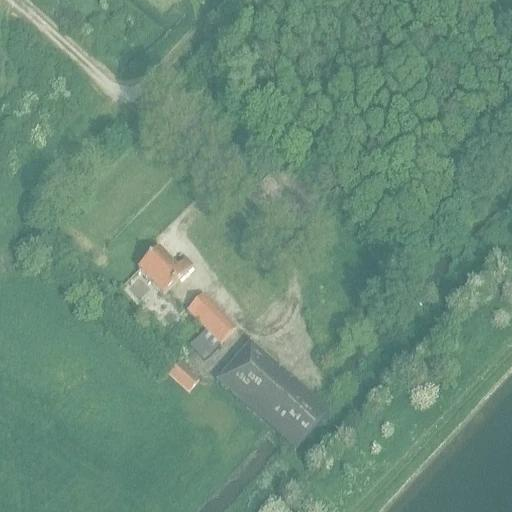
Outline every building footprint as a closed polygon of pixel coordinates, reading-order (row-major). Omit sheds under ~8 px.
[(162,296),(192,267),(185,260),(176,269),(158,250),(137,270),(162,296)] [(187,312),(206,332),(219,346),(235,331),(203,297),(187,312)] [(219,346),(206,332),(190,347),(205,363),(221,348),(219,346)] [(294,452),(328,415),(249,345),(216,382),(294,452)] [(188,394),(199,382),(179,364),(168,376),(188,394)]
